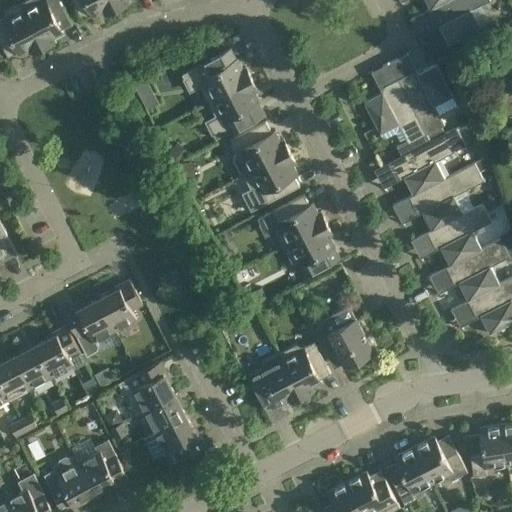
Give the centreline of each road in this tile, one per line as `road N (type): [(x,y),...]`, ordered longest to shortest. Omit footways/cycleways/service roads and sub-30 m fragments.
road 1 (residential): [(435,388),(425,343),(299,101)]
road 2 (residential): [(0,102),(139,31),(249,6)]
road 3 (residential): [(0,307),(74,260),(0,113)]
road 4 (residential): [(259,474),(435,388)]
road 5 (residential): [(378,0),(402,45),(299,101)]
road 6 (residential): [(259,474),(199,360)]
